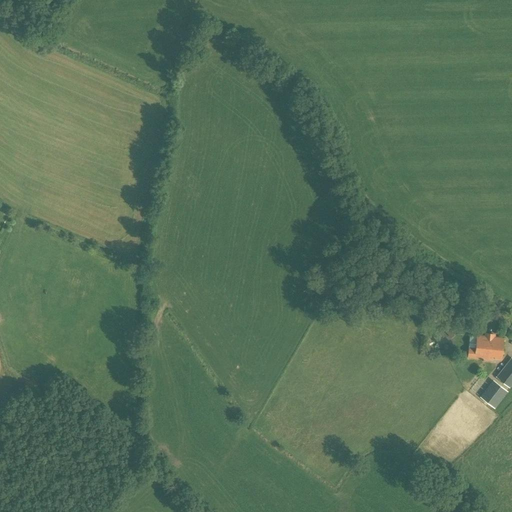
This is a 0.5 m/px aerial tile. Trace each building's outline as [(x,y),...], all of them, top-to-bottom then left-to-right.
[(336,279),(333,288),(340,290),(343,282),(336,279)] [(427,317),(429,316),(431,319),(436,315),(433,309),(425,314),(427,317)] [(447,319),(440,326),(451,338),(458,331),(447,319)] [(467,357),(475,358),(492,360),(492,358),(501,359),(503,338),(495,337),(495,334),(484,332),(484,336),(477,335),(476,348),(468,347),(467,357)] [(496,377),(497,378),(510,387),(511,384),(511,357),(496,377)] [(508,391),(494,380),(493,379),(489,385),(479,397),(494,408),(508,391)]
